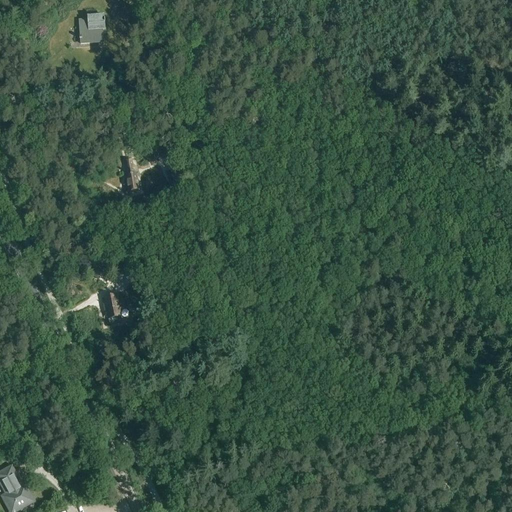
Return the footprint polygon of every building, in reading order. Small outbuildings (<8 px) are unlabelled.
[(105,17),(87,18),(87,20),(79,21),(80,38),(79,38),(79,40),(80,40),(81,45),(104,43),(103,37),(102,30),(106,30),(105,17)] [(172,56),(171,50),(171,49),(170,48),(169,48),(168,48),(160,49),(160,50),(147,52),(150,64),(161,62),(160,58),(172,56)] [(131,96),(128,105),(134,108),(138,99),(131,96)] [(128,193),(139,192),(137,181),(135,175),(134,174),(133,169),(134,169),(134,167),(132,167),(131,160),(126,161),(127,173),(127,179),(126,179),(128,193)] [(174,188),(183,184),(177,172),(168,176),(174,188)] [(99,281),(105,271),(96,265),(89,275),(99,281)] [(106,299),(107,305),(102,306),(103,312),(105,312),(107,321),(110,320),(110,324),(112,325),(119,323),(121,321),(119,317),(120,317),(117,303),(116,303),(115,296),(106,299)] [(38,441),(23,449),(29,461),(44,453),(38,441)] [(10,511),(15,511),(33,503),(26,490),(24,491),(11,469),(0,474),(0,482),(7,496),(3,498),(10,511)]
